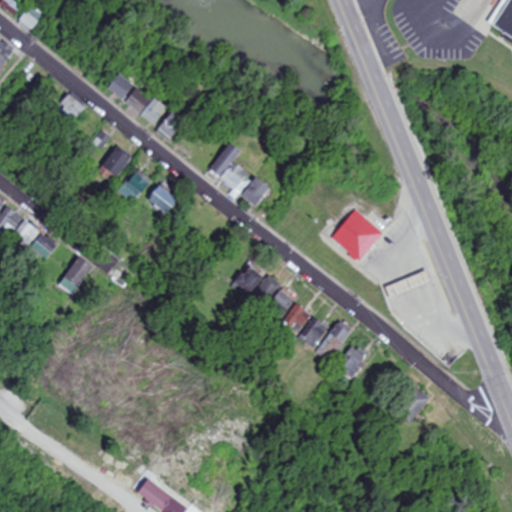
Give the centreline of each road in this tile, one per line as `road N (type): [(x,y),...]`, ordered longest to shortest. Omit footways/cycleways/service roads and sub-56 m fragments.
road 1 (tertiary): [(0,21),(511,440)]
road 2 (primary): [(511,426),(344,0)]
road 3 (residential): [(109,266),(0,178)]
